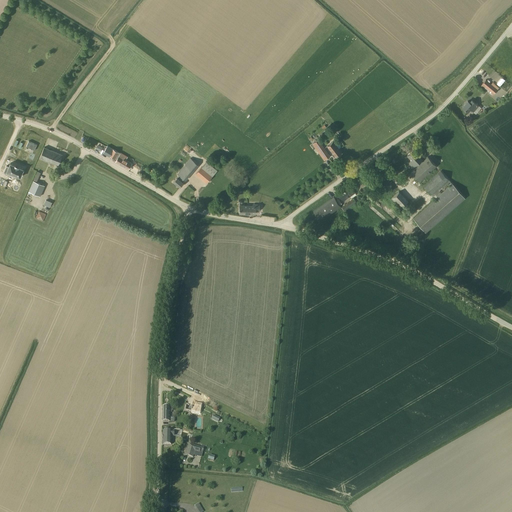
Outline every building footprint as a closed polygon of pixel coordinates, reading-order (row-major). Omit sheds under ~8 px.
[(486,80),(482,84),(481,85),(483,87),(485,86),(494,94),(497,89),(486,80)] [(462,107),(468,112),(470,109),(473,111),(478,106),(472,100),(470,102),(468,101),(462,107)] [(27,146),(35,150),(38,144),(29,140),(27,146)] [(333,141),(327,146),(333,153),(332,154),(332,155),(334,157),(335,157),(336,156),(336,157),(342,153),(333,141)] [(323,149),(319,143),(314,146),(318,152),(323,149)] [(40,157),(58,165),(62,155),(44,147),(40,157)] [(119,152),(112,148),(109,155),(115,159),(119,152)] [(324,148),(323,149),(318,152),(324,160),(330,156),(324,148)] [(407,155),(412,160),(408,163),(413,168),(422,160),(413,150),(407,155)] [(121,153),(115,162),(128,169),(132,163),(126,160),(127,157),(121,153)] [(428,156),(411,171),(420,181),(437,166),(428,156)] [(177,173),(179,175),(185,180),(186,180),(198,165),(191,158),(177,173)] [(207,161),(196,173),(206,183),(218,170),(207,161)] [(7,166),(5,170),(7,171),(12,173),(11,175),(14,177),(15,175),(20,177),(24,169),(10,163),(9,167),(7,166)] [(424,185),(435,199),(453,184),(441,171),(424,185)] [(179,175),(177,177),(173,182),(180,187),(183,183),(183,182),(185,180),(179,175)] [(33,181),(29,191),(40,196),(45,186),(33,181)] [(453,184),(435,199),(414,218),(426,232),(465,198),(453,184)] [(338,193),(344,201),(349,197),(355,192),(350,185),(338,193)] [(400,191),(395,195),(391,198),(390,199),(399,209),(409,201),(400,191)] [(353,198),(342,207),(345,210),(356,202),(353,198)] [(325,214),(331,210),(326,202),(313,211),(318,218),(325,213),(325,214)] [(240,205),(240,213),(255,214),(255,211),(259,211),(259,205),(253,205),(253,207),(248,206),(240,205)] [(25,237),(28,230),(20,227),(17,234),(25,237)] [(187,405),(186,410),(193,412),(193,413),(195,413),(197,406),(193,405),(192,406),(187,405)] [(170,407),(163,407),(163,422),(170,422),(170,412),(172,412),(173,411),(173,409),(172,408),(170,408),(170,407)] [(163,440),(163,445),(171,445),(171,439),(172,439),(173,438),(173,436),(174,436),(174,432),(172,432),(164,432),(163,436),(163,440)] [(190,444),(186,456),(193,458),(195,452),(200,453),(201,448),(194,446),(190,444)] [(195,506),(198,511),(203,511),(205,511),(200,503),(195,506)]
